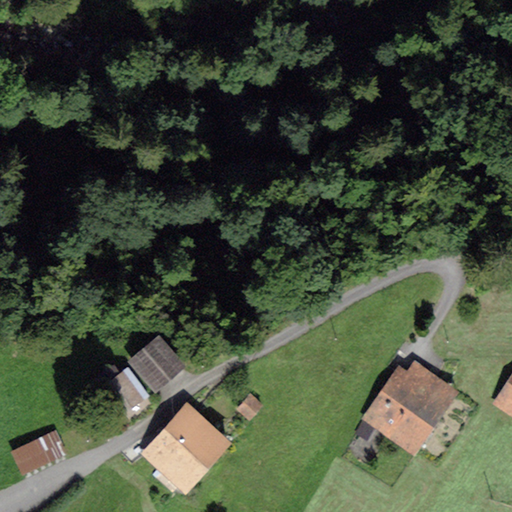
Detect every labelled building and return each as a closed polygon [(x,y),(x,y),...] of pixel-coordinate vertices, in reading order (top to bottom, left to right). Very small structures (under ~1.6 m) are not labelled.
[(158,394),(188,367),(160,335),(129,362),(158,394)] [(362,419),(366,422),(357,434),(370,444),(379,431),(416,458),(462,393),(416,361),(409,372),(400,366),(362,419)] [(123,417),(151,396),(131,367),(122,374),(116,366),(96,380),(123,417)] [(511,417),(511,375),(493,405),(511,417)] [(187,498),(235,445),(189,403),(141,456),(187,498)] [(70,455),(58,430),(12,450),(24,476),(70,455)]
